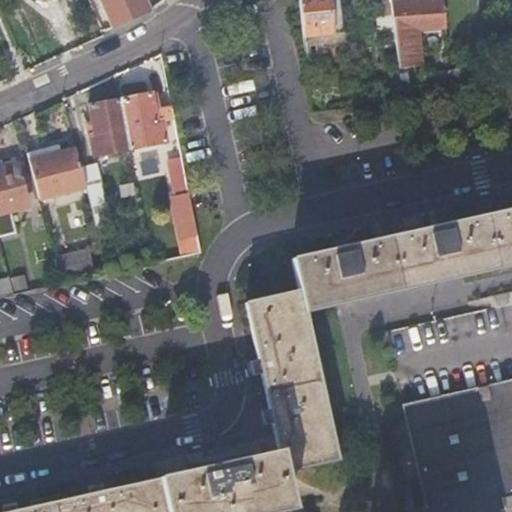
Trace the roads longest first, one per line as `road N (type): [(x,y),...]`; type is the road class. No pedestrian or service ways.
road 1 (residential): [(511,169),(272,219),(243,232),(214,260),(231,378),(217,421),(194,433),(0,475)]
road 2 (residential): [(201,0),(154,37),(0,104)]
